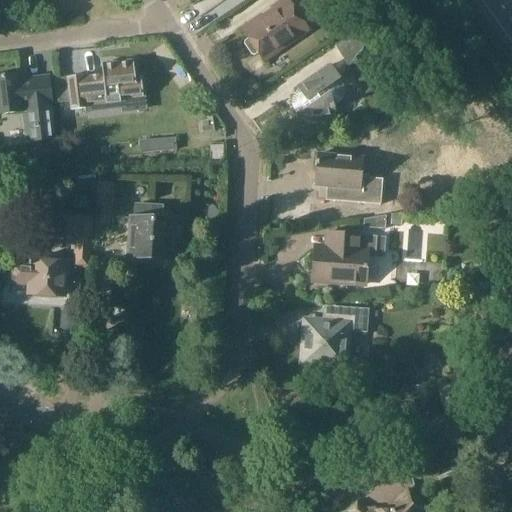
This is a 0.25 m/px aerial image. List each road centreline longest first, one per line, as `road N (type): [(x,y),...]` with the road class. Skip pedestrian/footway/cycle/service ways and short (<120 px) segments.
road 1 (residential): [(137,471),(230,376),(247,235),(251,150),(163,20)]
road 2 (residential): [(0,46),(148,29),(163,20)]
road 3 (residential): [(137,471),(102,440),(0,402)]
